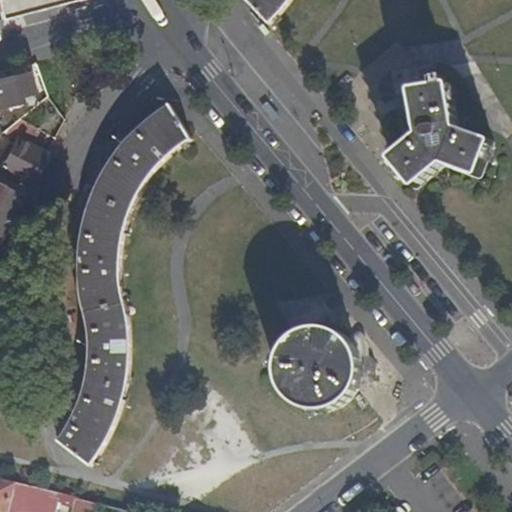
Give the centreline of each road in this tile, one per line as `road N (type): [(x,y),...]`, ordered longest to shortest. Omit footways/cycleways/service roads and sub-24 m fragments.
road 1 (residential): [(0,285),(60,151),(167,13)]
road 2 (residential): [(511,358),(390,210),(320,210)]
road 3 (primary): [(320,210),(167,13)]
road 4 (primary): [(471,390),(320,210)]
road 5 (residential): [(471,390),(313,511)]
road 6 (residential): [(0,44),(167,13)]
